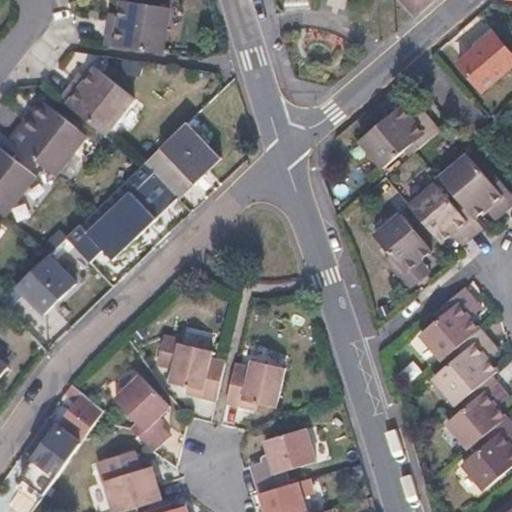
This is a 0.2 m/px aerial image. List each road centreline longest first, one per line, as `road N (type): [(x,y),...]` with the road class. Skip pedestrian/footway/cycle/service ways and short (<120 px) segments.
road 1 (residential): [(0,453),(66,364),(282,151)]
road 2 (residential): [(397,511),(282,151)]
road 3 (unknown): [(503,272),(445,294),(350,356)]
road 4 (residential): [(282,151),(410,51)]
road 5 (residential): [(282,151),(238,0)]
